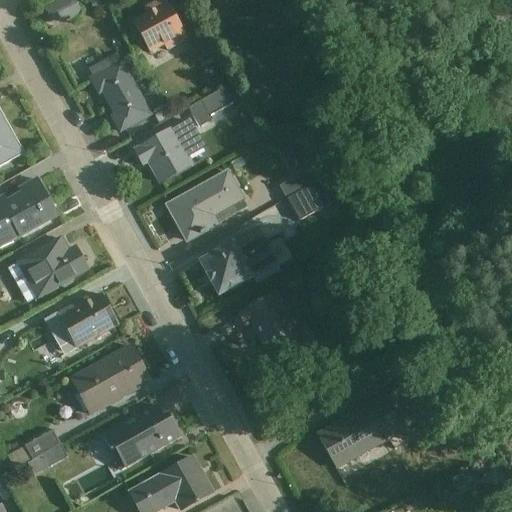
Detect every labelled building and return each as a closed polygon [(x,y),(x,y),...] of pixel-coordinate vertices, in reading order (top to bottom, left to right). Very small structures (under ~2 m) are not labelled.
[(72,0),(55,9),(64,26),(95,10),(89,0),(72,0)] [(213,0),(218,9),(234,0),(213,0)] [(152,57),(188,36),(168,3),(132,24),(152,57)] [(124,136),(155,119),(122,57),(91,74),(124,136)] [(224,67),(211,74),(222,95),(235,88),(224,67)] [(272,83),(261,87),(268,103),(279,98),(272,83)] [(238,92),(204,103),(211,122),(245,111),(238,92)] [(0,165),(25,153),(0,105),(0,165)] [(156,188),(193,169),(174,131),(137,150),(156,188)] [(308,140),(293,146),(306,176),(320,169),(308,140)] [(315,223),(349,204),(327,166),(293,185),(315,223)] [(246,202),(230,173),(168,208),(190,246),(216,232),(211,222),(246,202)] [(0,249),(61,217),(42,181),(0,203),(0,249)] [(42,297),(91,270),(71,232),(21,259),(42,297)] [(199,264),(218,299),(254,279),(253,278),(276,265),(258,232),(235,246),(234,244),(199,264)] [(248,310),(282,371),(313,354),(298,328),(305,324),(286,289),(248,310)] [(66,361),(125,332),(104,292),(45,322),(66,361)] [(0,361),(11,355),(0,335),(0,361)] [(90,416),(155,383),(135,343),(69,375),(90,416)] [(384,445),(412,429),(392,393),(317,435),(338,471),(384,445)] [(127,472),(183,438),(161,401),(104,435),(127,472)] [(54,471),(79,457),(65,432),(40,446),(54,471)] [(180,511),(185,511),(218,494),(197,454),(129,491),(140,511),(161,511),(176,504),(180,511)]
